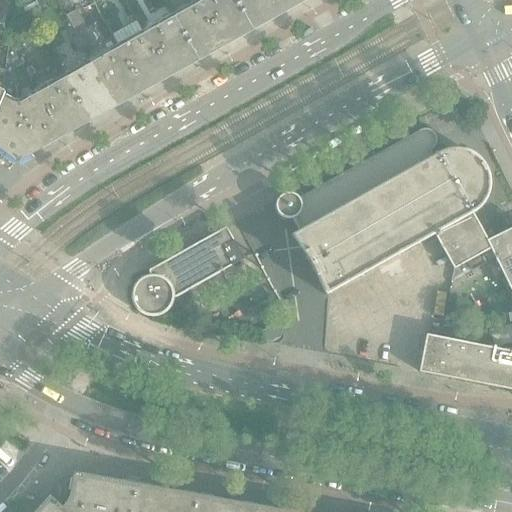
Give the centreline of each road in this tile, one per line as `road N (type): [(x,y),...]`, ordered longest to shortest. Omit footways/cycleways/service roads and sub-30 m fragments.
road 1 (tertiary): [(38,298),(111,241),(478,33)]
road 2 (tertiary): [(503,438),(144,355),(38,298)]
road 3 (tertiary): [(391,0),(113,163),(0,245)]
road 4 (tertiary): [(72,407),(449,492)]
